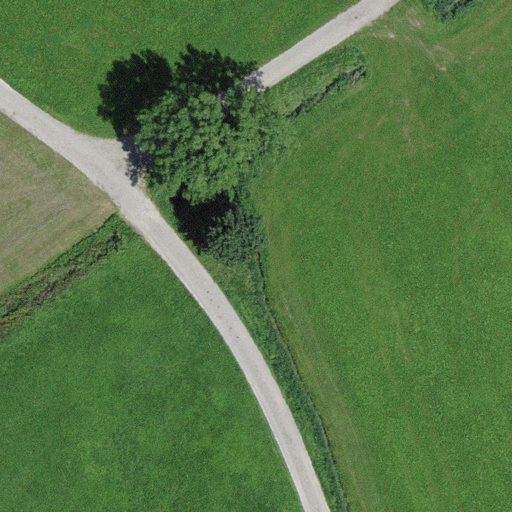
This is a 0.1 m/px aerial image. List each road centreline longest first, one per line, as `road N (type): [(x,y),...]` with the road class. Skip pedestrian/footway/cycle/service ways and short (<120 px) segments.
road 1 (track): [(117,170),(225,318),(271,400),(317,511)]
road 2 (track): [(388,0),(117,170)]
road 3 (track): [(117,170),(0,90)]
